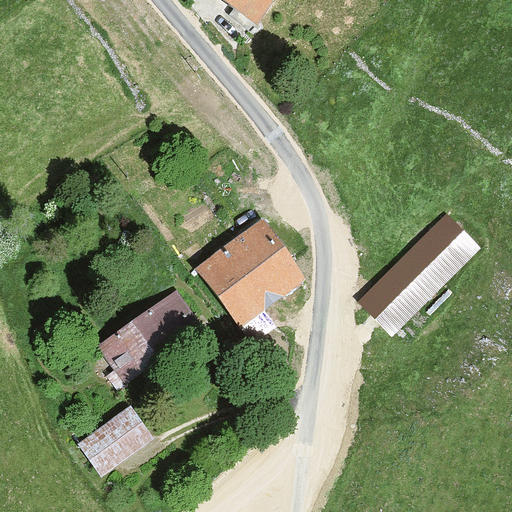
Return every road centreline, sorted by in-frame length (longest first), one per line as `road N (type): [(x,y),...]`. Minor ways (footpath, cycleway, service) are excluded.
road 1 (unclassified): [(299,511),(328,262),(324,231),(262,121),(159,0)]
road 2 (track): [(308,411),(197,511)]
